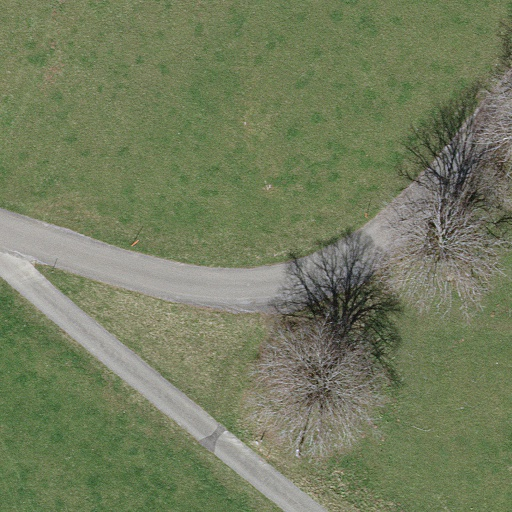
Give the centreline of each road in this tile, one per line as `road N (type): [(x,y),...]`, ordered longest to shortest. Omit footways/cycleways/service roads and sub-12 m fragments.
road 1 (track): [(0,233),(167,292),(291,297),(427,235),(511,140)]
road 2 (track): [(0,240),(316,511)]
